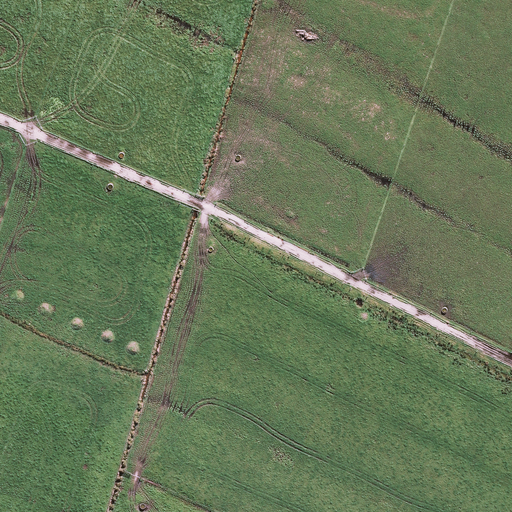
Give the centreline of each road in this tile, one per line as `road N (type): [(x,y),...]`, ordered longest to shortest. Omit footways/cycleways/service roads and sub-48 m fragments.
road 1 (track): [(511,375),(210,219)]
road 2 (track): [(210,219),(251,55)]
road 3 (track): [(153,377),(210,219)]
road 4 (track): [(0,309),(153,377)]
road 5 (track): [(118,511),(153,377)]
road 6 (track): [(251,55),(132,0)]
